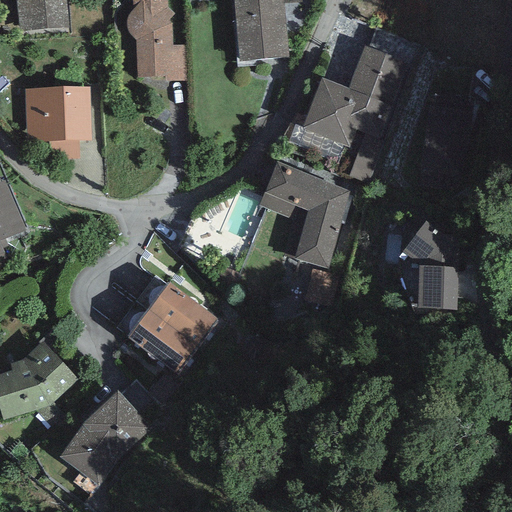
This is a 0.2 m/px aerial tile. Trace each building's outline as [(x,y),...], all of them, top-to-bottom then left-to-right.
[(66,0),(16,0),(22,38),(71,31),(66,0)] [(166,0),(132,0),(133,12),(131,15),(128,19),(126,22),(126,26),(126,30),(128,32),(130,36),(132,39),(135,42),(135,81),(166,80),(166,84),(185,83),(185,47),(173,48),(172,26),(168,21),(173,15),(167,9),(166,0)] [(253,0),(233,0),(239,66),(288,62),(283,0),(267,0),(254,1),(253,0)] [(408,65),(366,49),(349,93),(322,83),(308,120),(296,116),(285,145),(353,171),(350,179),(380,190),(396,148),(379,141),(408,65)] [(89,91),(24,92),(25,146),(49,146),(49,161),(80,160),(80,146),(90,146),(89,91)] [(472,118),(431,111),(420,172),(461,180),(472,118)] [(351,195),(275,170),(259,210),(306,224),(294,262),(326,273),(351,195)] [(5,183),(0,184),(0,268),(6,266),(2,258),(4,258),(0,248),(0,244),(27,233),(5,183)] [(442,240),(425,225),(402,257),(418,269),(417,314),(456,315),(460,240),(442,240)] [(156,279),(136,305),(198,352),(218,326),(156,279)] [(177,380),(198,352),(136,305),(117,329),(130,339),(127,342),(177,380)] [(22,363),(9,367),(12,374),(0,377),(0,411),(4,423),(49,407),(77,381),(42,345),(22,363)] [(150,430),(117,398),(82,430),(59,461),(98,487),(117,461),(150,430)]
